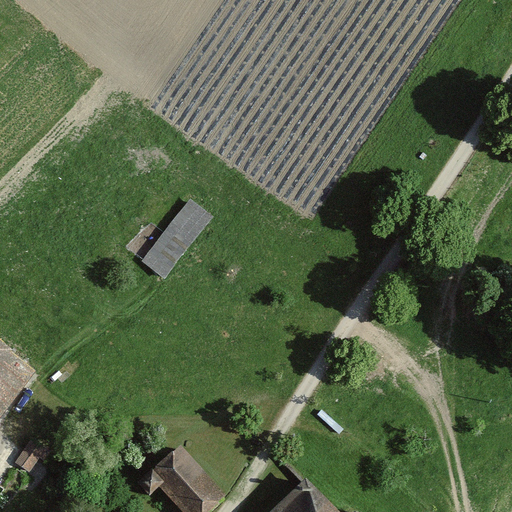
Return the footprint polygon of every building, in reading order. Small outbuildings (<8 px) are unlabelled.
[(169,277),(218,215),(192,195),(143,257),(169,277)] [(0,417),(34,373),(0,348),(0,417)] [(51,455),(30,442),(15,467),(35,480),(51,455)] [(181,511),(207,511),(223,498),(178,448),(139,484),(149,495),(159,486),(181,511)] [(275,511),(334,511),(307,483),(275,511)]
